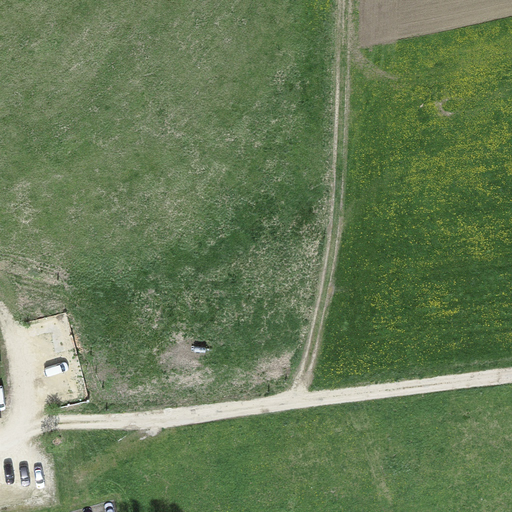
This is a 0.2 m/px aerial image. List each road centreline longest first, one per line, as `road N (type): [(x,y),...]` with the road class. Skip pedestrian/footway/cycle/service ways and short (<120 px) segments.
road 1 (track): [(0,445),(511,373)]
road 2 (track): [(291,401),(321,310),(334,230),(342,0)]
